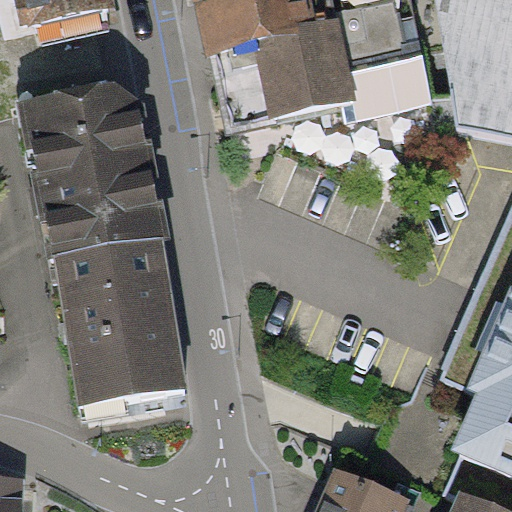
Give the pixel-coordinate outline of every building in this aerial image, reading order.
[(107,14),(104,0),(20,0),(27,31),(107,14)] [(422,0),(195,0),(205,50),(236,43),(257,133),(354,111),(333,21),(422,0)] [(511,511),(511,0),(437,0),(457,136),(469,138),(511,146),(511,290),(490,342),(457,415),(484,427),(446,511),(511,511)] [(69,426),(181,397),(129,95),(15,119),(69,426)] [(0,511),(24,511),(26,481),(0,480),(0,511)] [(402,511),(342,486),(338,494),(332,491),(323,511),(402,511)]
